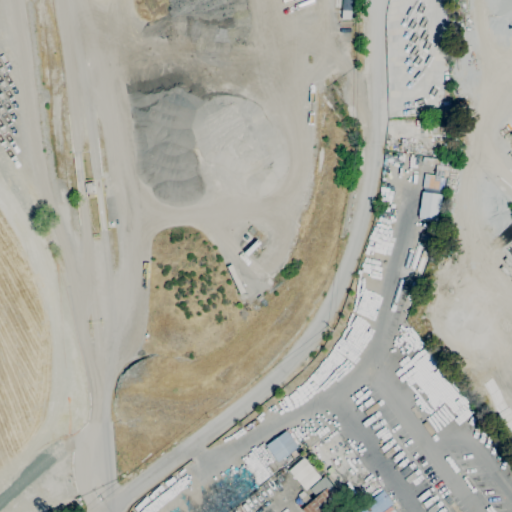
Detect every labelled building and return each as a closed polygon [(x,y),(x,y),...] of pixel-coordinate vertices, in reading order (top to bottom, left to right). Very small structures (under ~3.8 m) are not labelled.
[(436,117),(435,109),(445,109),(445,116),(436,117)] [(89,198),(88,193),(86,193),(85,183),(94,182),(95,192),(93,193),(94,197),(89,198)] [(437,220),(440,194),(420,191),(417,218),(437,220)] [(278,462),(266,445),(287,430),(299,447),(278,462)] [(306,490),(289,470),(304,457),(321,477),(306,490)] [(337,511),(304,511),(302,509),(306,505),(297,494),(302,490),(306,495),(307,494),(312,500),(316,496),(310,489),(325,476),(348,503),(337,511)] [(381,511),(360,511),(350,497),(375,479),(393,503),(381,511)]
